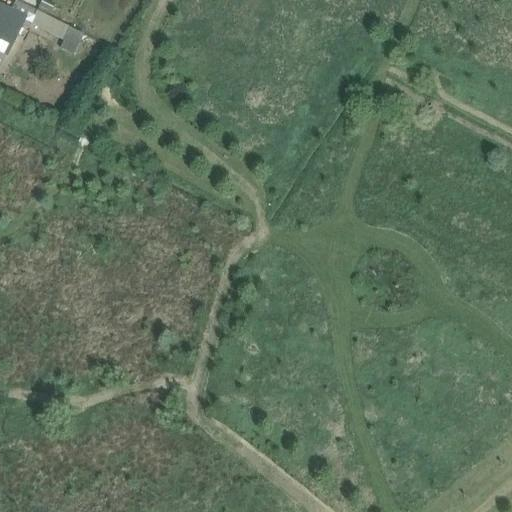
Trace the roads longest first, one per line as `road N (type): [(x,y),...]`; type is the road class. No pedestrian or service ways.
road 1 (track): [(319,511),(193,406),(237,253),(264,228),(244,183),(147,96),(148,47),(167,0)]
road 2 (track): [(195,387),(133,387),(69,417)]
